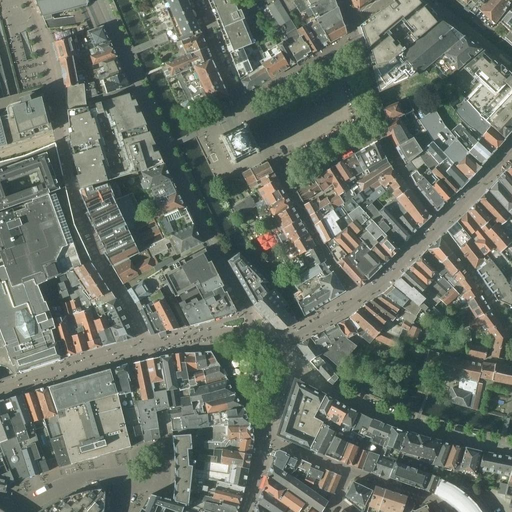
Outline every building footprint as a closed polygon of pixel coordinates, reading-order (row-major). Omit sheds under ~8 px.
[(36,0),(37,3),(42,16),(42,17),(43,17),(43,18),(44,17),(44,16),(86,5),(86,6),(87,6),(87,5),(87,4),(89,4),(88,1),(87,1),(86,0),(36,0)] [(162,0),(167,10),(188,1),(187,0),(162,0)] [(207,0),(219,28),(230,54),(243,48),(255,43),(241,11),(236,0),(207,0)] [(296,29),(287,14),(278,0),(277,0),(268,6),(280,26),(276,28),(284,42),(285,42),(297,63),(312,54),(306,42),(304,43),(297,31),(296,28),(296,29)] [(278,0),(287,14),(297,8),(291,0),(278,0)] [(308,17),(309,17),(314,14),(309,7),(321,0),(291,0),(297,8),(300,14),(304,11),(308,17)] [(321,0),(309,7),(314,14),(316,19),(317,19),(324,30),(342,20),(335,0),(321,0)] [(360,9),(372,0),(351,0),(354,7),(360,9)] [(396,0),(359,27),(373,67),(390,63),(401,53),(401,54),(439,22),(421,0),(396,0)] [(475,15),(479,10),(484,4),(487,0),(471,0),(467,4),(465,7),(475,15)] [(479,10),(494,24),(511,0),(487,0),(484,4),(479,10)] [(201,33),(196,20),(195,19),(194,19),(193,18),(192,17),(192,16),(192,15),(191,14),(191,13),(192,11),(192,10),(188,1),(167,10),(179,39),(179,38),(180,42),(181,41),(181,42),(201,33)] [(511,8),(500,23),(501,24),(509,32),(510,31),(510,32),(505,38),(511,44),(511,8)] [(316,19),(306,25),(320,49),(345,34),(346,34),(342,20),(324,30),(317,19),(316,19)] [(390,63),(373,67),(372,67),(378,92),(419,75),(434,62),(440,57),(464,37),(456,31),(455,31),(454,31),(453,32),(453,33),(454,33),(453,35),(441,21),(439,22),(401,54),(401,53),(390,63)] [(306,25),(297,31),(304,43),(306,42),(312,54),(320,49),(306,25)] [(94,48),(96,48),(110,42),(103,27),(100,28),(81,35),(84,44),(91,41),(94,48)] [(187,55),(207,47),(201,33),(181,42),(177,43),(178,44),(177,45),(178,48),(180,49),(181,53),(183,57),(187,55)] [(80,53),(76,37),(55,42),(60,61),(72,56),(80,53)] [(464,37),(440,57),(434,62),(446,77),(450,74),(451,75),(453,74),(481,50),(464,37)] [(110,42),(96,48),(97,51),(99,51),(100,53),(113,48),(110,42)] [(279,49),(289,67),(297,63),(285,42),(284,42),(277,46),(279,49)] [(277,46),(264,55),(265,57),(267,61),(262,64),(263,65),(271,79),(289,67),(279,49),(277,46)] [(212,59),(207,47),(181,58),(181,57),(165,64),(169,72),(171,77),(176,76),(181,73),(190,70),(192,69),(191,68),(212,59)] [(96,48),(94,48),(90,50),(89,50),(91,56),(90,56),(93,65),(101,62),(116,57),(113,48),(100,53),(99,51),(97,51),(96,48)] [(240,64),(248,60),(243,48),(230,54),(235,66),(240,64)] [(511,75),(511,74),(501,66),(501,67),(501,66),(491,58),(490,57),(484,52),(464,68),(473,77),(475,75),(484,83),(466,101),(466,102),(471,108),(482,118),(482,119),(504,140),(511,130),(511,75)] [(73,57),(72,56),(60,61),(65,87),(78,85),(87,83),(85,71),(76,72),(74,62),(83,58),(82,53),(73,57)] [(99,80),(103,79),(124,74),(118,62),(116,57),(101,62),(103,67),(96,69),(99,80)] [(182,76),(181,73),(176,76),(193,112),(226,97),(229,96),(212,59),(191,68),(192,69),(190,70),(191,73),(182,76)] [(240,79),(252,72),(248,60),(240,64),(235,66),(240,79)] [(271,79),(263,65),(252,72),(240,79),(246,91),(248,92),(271,79)] [(88,72),(90,82),(96,81),(99,80),(96,69),(88,72)] [(97,96),(129,86),(124,74),(99,80),(96,81),(96,84),(94,85),(97,96)] [(449,81),(453,86),(458,82),(454,77),(449,81)] [(65,87),(67,110),(86,108),(85,100),(97,96),(94,85),(96,84),(96,81),(90,82),(87,83),(78,85),(65,87)] [(67,110),(71,144),(72,148),(72,153),(72,155),(76,176),(74,176),(80,190),(93,186),(94,185),(141,171),(142,172),(164,164),(147,126),(132,92),(111,100),(95,104),(96,106),(89,107),(86,108),(67,110)] [(445,97),(452,108),(458,102),(453,93),(445,97)] [(0,149),(53,131),(52,128),(52,126),(50,120),(44,94),(31,98),(30,95),(20,99),(20,101),(9,105),(6,109),(8,115),(0,117),(0,149)] [(400,144),(412,138),(404,125),(400,118),(400,117),(404,115),(405,116),(414,111),(408,98),(383,109),(386,124),(391,139),(395,147),(400,144)] [(463,121),(472,129),(473,129),(496,150),(504,140),(482,119),(482,118),(471,108),(466,102),(455,112),(460,118),(463,121)] [(419,120),(424,128),(429,135),(429,136),(428,137),(468,180),(482,165),(450,132),(444,125),(435,110),(419,120)] [(404,115),(400,117),(400,118),(404,125),(409,122),(405,116),(404,115)] [(460,124),(450,132),(482,165),(496,150),(473,129),(472,129),(463,121),(460,124)] [(258,151),(260,150),(259,147),(257,148),(255,143),(253,142),(251,139),(249,136),(250,133),(247,128),(250,127),(248,124),(246,125),(245,123),(243,125),(244,127),(224,136),(223,134),(220,136),(221,138),(219,139),(220,141),(222,140),(232,160),(230,161),(231,164),(233,163),(234,165),(237,164),(236,162),(256,152),(257,154),(259,153),(258,151)] [(413,137),(412,138),(400,144),(395,147),(405,165),(422,151),(418,145),(413,137)] [(428,137),(418,145),(422,151),(423,152),(426,149),(432,156),(439,165),(445,172),(445,171),(461,188),(468,180),(428,137)] [(384,154),(378,141),(370,146),(355,155),(354,154),(366,176),(373,171),(374,172),(388,163),(384,154)] [(56,143),(52,144),(24,156),(0,162),(0,213),(55,191),(59,190),(66,187),(57,148),(57,147),(56,145),(56,143)] [(429,169),(452,196),(460,188),(461,188),(445,171),(445,172),(439,165),(432,156),(426,149),(423,152),(422,151),(418,155),(419,156),(424,163),(424,164),(429,169)] [(344,160),(358,182),(366,176),(354,154),(344,160)] [(406,166),(411,175),(415,184),(437,210),(445,202),(427,182),(422,176),(423,176),(422,175),(421,174),(420,175),(416,170),(424,164),(424,163),(419,156),(411,163),(406,166)] [(348,189),(350,188),(358,182),(344,160),(334,166),(345,184),(348,189)] [(256,181),(260,179),(273,172),(268,163),(263,166),(262,163),(250,170),(242,174),(248,186),(256,181)] [(396,198),(398,197),(402,194),(403,194),(407,190),(409,189),(406,185),(393,171),(388,163),(374,172),(373,171),(366,176),(358,182),(350,188),(356,196),(352,199),(358,206),(365,199),(368,202),(369,202),(370,201),(372,203),(383,194),(392,193),(396,198)] [(173,183),(164,164),(142,172),(143,174),(142,175),(138,177),(142,183),(140,184),(144,192),(149,190),(151,189),(151,190),(152,190),(172,182),(172,183),(173,183)] [(339,195),(329,202),(334,210),(341,206),(347,202),(347,203),(350,201),(352,199),(356,196),(350,188),(348,189),(345,184),(334,166),(334,167),(334,166),(324,173),(314,180),(321,190),(321,191),(332,184),(339,195)] [(427,182),(445,202),(452,196),(429,169),(422,175),(423,176),(422,176),(427,182)] [(511,178),(506,171),(497,180),(511,197),(511,178)] [(273,172),(260,179),(264,186),(277,179),(273,173),(273,172)] [(277,179),(264,186),(257,190),(263,200),(281,186),(277,180),(277,179)] [(297,192),(303,202),(321,190),(314,180),(297,192)] [(511,197),(497,180),(488,190),(511,217),(511,197)] [(119,190),(117,185),(116,185),(115,182),(94,189),(93,186),(80,190),(81,194),(88,212),(100,207),(115,200),(122,197),(121,197),(122,196),(119,190)] [(155,221),(163,239),(193,225),(176,190),(173,183),(172,183),(172,182),(152,190),(151,190),(156,200),(156,201),(161,211),(157,213),(152,215),(155,221)] [(268,207),(286,196),(283,190),(281,186),(263,200),(256,204),(251,196),(233,207),(239,217),(256,206),(260,212),(268,207)] [(0,361),(3,367),(5,368),(7,369),(7,371),(7,372),(8,374),(10,375),(11,375),(13,375),(14,376),(17,375),(63,358),(53,320),(39,285),(65,273),(82,266),(91,261),(74,224),(66,187),(59,190),(55,191),(0,213),(0,361)] [(398,197),(396,198),(420,227),(430,217),(412,193),(409,189),(407,190),(403,194),(402,194),(398,197)] [(511,218),(511,217),(488,190),(476,202),(499,228),(511,241),(511,218)] [(147,249),(164,240),(163,239),(155,221),(152,215),(145,218),(132,192),(122,197),(115,200),(100,207),(88,212),(87,213),(92,226),(94,226),(100,240),(101,240),(103,245),(105,244),(107,248),(107,249),(108,250),(104,252),(113,267),(147,249)] [(286,196),(268,207),(274,218),(278,215),(292,207),(286,196)] [(333,210),(334,210),(329,202),(327,198),(320,202),(320,201),(313,205),(311,202),(304,205),(310,216),(311,218),(315,226),(333,210)] [(419,227),(420,227),(396,198),(390,203),(389,202),(384,207),(386,210),(411,236),(419,227)] [(378,243),(391,257),(399,249),(363,211),(358,206),(352,199),(350,201),(347,203),(347,202),(341,206),(347,214),(353,222),(356,220),(364,228),(366,230),(366,231),(367,231),(376,240),(376,241),(378,243)] [(363,211),(399,249),(406,242),(379,212),(369,202),(368,202),(365,199),(358,206),(363,211)] [(499,250),(511,266),(511,241),(499,228),(476,202),(468,212),(486,235),(499,250)] [(315,226),(325,244),(334,237),(341,232),(335,222),(347,214),(341,206),(334,210),(333,210),(315,226)] [(278,215),(274,218),(270,220),(277,233),(285,228),(300,220),(292,207),(278,215)] [(384,207),(379,212),(406,242),(411,236),(386,210),(384,207)] [(486,235),(468,212),(457,222),(484,255),(485,254),(490,260),(502,274),(511,266),(499,250),(486,235)] [(341,232),(348,226),(356,235),(364,228),(356,220),(353,222),(347,214),(335,222),(341,232)] [(285,228),(277,233),(285,246),(290,243),(291,244),(298,240),(298,239),(308,233),(300,220),(285,228)] [(484,255),(457,222),(447,231),(475,268),(476,268),(484,261),(485,263),(490,260),(485,254),(484,255)] [(193,225),(163,239),(164,240),(166,245),(171,243),(177,255),(202,243),(193,225)] [(334,237),(336,239),(334,240),(349,258),(361,272),(368,280),(375,273),(385,264),(359,237),(358,237),(356,235),(348,226),(341,232),(334,237)] [(367,231),(366,231),(359,237),(385,264),(391,257),(378,243),(376,241),(376,240),(367,231)] [(302,253),(303,254),(316,247),(315,246),(308,233),(298,239),(298,240),(291,244),(290,243),(285,246),(284,247),(291,260),(302,253)] [(453,276),(462,267),(440,237),(427,249),(441,262),(453,276)] [(168,249),(166,245),(164,240),(147,249),(151,258),(154,266),(158,264),(154,256),(168,249)] [(334,240),(327,247),(334,259),(338,264),(360,288),(368,280),(361,272),(349,258),(334,240)] [(303,254),(311,269),(318,265),(318,266),(326,262),(316,247),(303,254)] [(153,266),(154,266),(151,258),(147,249),(113,267),(124,284),(153,268),(153,266)] [(196,286),(218,275),(205,249),(179,262),(179,261),(168,267),(168,268),(162,271),(161,269),(160,267),(166,264),(173,261),(172,257),(158,264),(154,266),(157,272),(127,290),(135,303),(143,299),(143,298),(150,294),(150,295),(157,291),(160,290),(166,302),(175,297),(196,286)] [(427,249),(421,255),(424,258),(437,272),(443,278),(448,284),(460,296),(467,292),(463,288),(460,283),(467,275),(462,267),(453,276),(441,262),(427,249)] [(228,262),(254,305),(273,287),(239,253),(228,262)] [(421,255),(415,262),(437,283),(443,278),(437,272),(424,258),(421,255)] [(484,261),(476,268),(477,270),(477,271),(481,276),(483,279),(486,285),(487,284),(489,287),(488,288),(492,293),(498,301),(499,301),(509,305),(510,306),(511,304),(511,266),(502,274),(490,260),(485,263),(484,261)] [(72,288),(82,283),(85,286),(103,278),(92,261),(91,261),(82,266),(65,273),(72,288)] [(332,272),(326,262),(318,266),(318,265),(311,269),(306,272),(292,281),(294,285),(298,292),(294,294),(304,316),(305,316),(319,307),(345,292),(332,272)] [(415,262),(408,270),(441,300),(441,301),(446,307),(458,298),(460,296),(448,284),(443,278),(437,283),(415,262)] [(441,300),(408,270),(401,276),(434,307),(434,308),(441,301),(441,300)] [(56,283),(61,299),(69,296),(64,282),(68,281),(66,275),(58,278),(59,281),(56,283)] [(236,311),(218,275),(196,286),(214,320),(235,314),(236,311)] [(467,275),(460,283),(463,288),(470,282),(471,281),(467,275)] [(401,276),(391,285),(419,306),(418,306),(428,314),(429,314),(443,316),(434,308),(401,276)] [(66,316),(76,354),(89,350),(102,347),(94,321),(90,309),(92,308),(90,302),(94,300),(100,297),(112,292),(103,278),(85,286),(81,288),(81,289),(69,294),(72,301),(69,302),(62,304),(66,316)] [(458,298),(463,305),(464,304),(480,294),(471,281),(470,282),(463,288),(467,292),(460,296),(458,298)] [(419,306),(391,285),(383,293),(393,301),(406,310),(416,317),(423,322),(429,314),(428,314),(418,306),(419,306)] [(175,297),(190,326),(214,320),(196,286),(175,297)] [(295,322),(297,320),(291,309),(273,288),(273,287),(254,305),(254,306),(269,321),(277,329),(283,330),(296,323),(295,322)] [(180,328),(166,302),(160,290),(157,291),(150,295),(150,294),(148,296),(149,298),(151,302),(152,302),(166,331),(180,328)] [(100,297),(94,300),(97,307),(101,305),(103,304),(116,299),(112,292),(100,297)] [(393,301),(383,293),(383,294),(375,298),(412,324),(411,326),(413,327),(415,323),(413,322),(416,317),(406,310),(393,301)] [(472,310),(485,303),(485,302),(480,294),(464,304),(465,306),(468,305),(471,311),(472,310)] [(166,302),(180,328),(190,326),(175,297),(166,302)] [(136,305),(138,308),(144,305),(159,333),(166,331),(152,302),(151,302),(149,298),(136,305)] [(408,331),(410,327),(411,326),(412,324),(375,298),(368,303),(387,317),(397,326),(406,330),(408,331)] [(452,315),(458,309),(463,305),(458,298),(446,307),(452,315)] [(101,306),(115,343),(135,338),(120,306),(116,299),(103,304),(101,305),(101,306)] [(368,303),(361,308),(384,326),(383,329),(399,336),(398,339),(402,341),(406,330),(397,326),(387,317),(368,303)] [(478,317),(491,311),(490,311),(485,303),(472,310),(471,311),(475,316),(472,317),(473,319),(478,318),(478,317)] [(102,318),(94,321),(102,347),(115,343),(101,306),(101,305),(97,307),(95,308),(98,315),(99,316),(100,317),(102,316),(102,318)] [(153,335),(159,333),(144,305),(138,308),(144,320),(150,334),(153,335)] [(396,348),(398,339),(399,336),(383,329),(384,326),(361,308),(349,317),(350,317),(348,319),(357,332),(363,337),(363,338),(369,344),(374,338),(396,348)] [(53,320),(63,358),(64,358),(76,354),(66,316),(64,311),(54,313),(56,319),(53,320)] [(472,330),(484,325),(496,318),(491,311),(478,317),(478,318),(473,319),(468,322),(463,324),(465,329),(465,332),(471,330),(472,330)] [(506,332),(496,318),(484,325),(495,340),(506,332)] [(347,319),(337,324),(346,339),(347,338),(356,346),(363,338),(363,337),(357,332),(348,319),(347,319)] [(341,363),(356,346),(347,338),(346,339),(337,324),(311,338),(322,354),(327,356),(338,367),(341,363)] [(410,327),(408,331),(405,339),(417,344),(422,330),(413,327),(411,326),(410,327)] [(506,332),(495,340),(491,356),(505,359),(510,336),(506,332)] [(337,374),(320,356),(322,354),(311,338),(310,338),(297,346),(310,362),(327,381),(332,384),(333,383),(337,379),(337,378),(336,376),(337,374)] [(467,355),(476,357),(478,347),(466,344),(467,355)] [(487,349),(478,347),(476,357),(485,359),(487,349)] [(482,364),(475,363),(429,350),(425,348),(424,353),(428,354),(425,367),(460,377),(459,390),(452,388),(448,401),(472,408),(478,381),(479,378),(482,364)] [(203,374),(221,370),(211,352),(195,353),(197,370),(196,370),(193,371),(194,374),(203,371),(203,374)] [(177,382),(179,391),(185,390),(189,389),(190,388),(187,373),(184,353),(173,354),(174,363),(177,382)] [(197,370),(195,353),(184,353),(187,373),(190,388),(197,387),(195,377),(194,377),(194,374),(193,371),(196,370),(197,370)] [(168,404),(168,408),(169,410),(180,409),(180,403),(180,398),(179,391),(177,382),(174,363),(173,354),(160,357),(165,390),(166,391),(165,391),(168,404)] [(146,360),(155,412),(168,408),(168,404),(165,391),(166,391),(165,390),(160,357),(147,359),(146,360)] [(150,430),(158,428),(155,412),(146,360),(127,365),(132,389),(137,409),(144,442),(145,443),(152,440),(150,430)] [(482,364),(479,378),(493,380),(511,383),(511,362),(509,362),(509,364),(507,364),(505,364),(503,366),(495,364),(494,365),(483,363),(482,364)] [(131,446),(144,442),(137,409),(132,389),(127,365),(112,369),(119,394),(118,395),(126,429),(129,447),(131,446)] [(62,383),(48,387),(58,417),(58,418),(72,464),(129,447),(126,429),(118,395),(119,394),(112,369),(76,379),(62,383)] [(203,371),(194,374),(194,377),(195,377),(197,387),(226,378),(221,370),(203,374),(203,371)] [(317,411),(326,395),(295,380),(291,378),(274,434),(278,435),(310,449),(323,423),(323,422),(321,421),(314,417),(317,411)] [(180,409),(169,410),(170,418),(197,415),(198,417),(203,416),(201,406),(203,406),(202,404),(204,403),(235,393),(227,380),(189,390),(190,397),(180,398),(180,403),(180,409)] [(72,464),(58,418),(58,417),(48,387),(36,391),(44,419),(47,430),(48,430),(55,455),(57,460),(59,468),(72,464)] [(180,398),(190,397),(189,390),(189,389),(185,390),(179,391),(180,398)] [(36,391),(22,395),(32,422),(35,431),(36,434),(40,448),(48,469),(49,471),(59,468),(57,460),(55,455),(48,430),(47,430),(44,419),(36,391)] [(235,393),(204,403),(207,413),(242,406),(235,393)] [(35,431),(32,422),(22,395),(3,400),(9,417),(13,427),(16,437),(28,474),(29,477),(49,471),(48,469),(40,448),(36,434),(35,431)] [(335,400),(326,395),(317,411),(314,417),(321,421),(323,422),(326,417),(335,400)] [(0,445),(4,455),(7,464),(14,479),(15,481),(29,477),(28,474),(16,437),(13,427),(9,417),(3,400),(0,400),(0,445)] [(338,428),(348,408),(335,400),(326,417),(323,422),(323,423),(329,426),(328,428),(336,432),(337,430),(338,428)] [(198,417),(197,415),(170,418),(172,431),(209,427),(209,426),(213,426),(220,426),(220,427),(251,426),(250,425),(244,408),(219,413),(203,416),(198,417)] [(348,434),(358,412),(351,409),(348,408),(338,428),(337,430),(348,434)] [(348,434),(346,438),(348,439),(347,442),(353,445),(357,434),(366,416),(364,415),(358,412),(348,434)] [(353,445),(356,446),(359,447),(373,419),(366,416),(357,434),(353,445)] [(373,419),(359,447),(360,448),(366,451),(369,452),(379,455),(383,446),(391,427),(373,419)] [(323,423),(310,449),(324,455),(325,455),(334,437),(336,434),(336,432),(328,428),(329,426),(323,423)] [(213,441),(222,442),(224,441),(224,440),(231,440),(231,439),(253,440),(252,427),(251,426),(220,427),(220,426),(213,426),(213,441)] [(383,446),(379,455),(387,458),(395,461),(396,461),(400,450),(407,433),(392,427),(391,427),(383,446)] [(158,428),(150,430),(152,440),(160,438),(158,428)] [(396,461),(395,461),(400,463),(403,455),(415,459),(424,437),(407,433),(400,450),(396,461)] [(192,455),(192,448),(197,448),(196,436),(191,436),(191,434),(172,436),(174,450),(175,462),(175,474),(174,488),(173,500),(184,504),(188,505),(189,498),(190,493),(191,484),(192,484),(193,478),(198,478),(202,479),(203,471),(193,469),(194,466),(189,465),(188,460),(195,461),(195,460),(195,459),(195,456),(192,456),(192,455)] [(340,461),(347,442),(348,439),(346,438),(344,442),(334,437),(325,455),(324,455),(339,461),(340,461)] [(424,437),(415,459),(412,467),(429,473),(433,464),(441,442),(424,437)] [(231,439),(231,440),(224,440),(224,441),(222,442),(213,441),(204,441),(204,449),(214,449),(219,449),(240,453),(251,455),(253,440),(231,439)] [(340,461),(352,466),(360,448),(359,447),(356,446),(353,445),(347,442),(340,461)] [(443,467),(452,444),(441,442),(433,464),(437,465),(443,467)] [(466,448),(452,444),(443,467),(459,471),(466,448)] [(366,451),(360,448),(352,466),(362,469),(369,452),(366,451)] [(466,448),(459,471),(475,475),(481,452),(466,448)] [(248,469),(251,455),(240,453),(219,449),(214,449),(213,456),(199,454),(199,456),(198,461),(205,462),(221,464),(240,467),(248,469)] [(276,451),(272,464),(303,484),(307,475),(312,464),(279,450),(276,451)] [(369,452),(362,469),(372,472),(379,455),(369,452)] [(479,470),(495,473),(498,455),(483,452),(479,470)] [(379,455),(372,472),(389,478),(395,461),(387,458),(379,455)] [(495,473),(496,473),(510,476),(511,466),(511,457),(503,456),(498,455),(495,473)] [(423,490),(424,490),(430,474),(429,473),(412,467),(412,468),(400,463),(395,461),(389,478),(423,490)] [(203,471),(202,479),(207,480),(212,480),(240,486),(244,487),(248,469),(240,467),(221,464),(205,462),(203,471)] [(0,491),(6,493),(6,488),(14,479),(7,464),(5,465),(0,467),(0,491)] [(272,464),(268,476),(295,495),(318,511),(321,511),(331,498),(333,494),(317,487),(320,480),(307,475),(303,484),(272,464)] [(312,464),(307,475),(320,480),(324,469),(312,464)] [(317,487),(333,494),(341,476),(324,469),(320,480),(317,487)] [(430,474),(424,490),(433,494),(439,479),(439,478),(430,474)] [(289,509),(294,511),(318,511),(295,495),(268,476),(268,477),(263,490),(289,509)] [(446,500),(455,507),(460,511),(491,511),(482,499),(470,487),(464,493),(454,486),(441,480),(439,479),(433,494),(446,500)] [(207,480),(206,482),(211,483),(211,484),(214,485),(214,487),(240,494),(243,495),(243,494),(244,487),(240,486),(212,480),(207,480)] [(363,511),(364,511),(367,504),(365,503),(371,491),(353,482),(346,496),(347,496),(346,499),(360,511),(363,511)] [(505,495),(507,484),(500,483),(499,489),(498,489),(497,493),(505,495)] [(201,495),(220,499),(240,504),(243,495),(240,494),(214,487),(214,488),(198,485),(192,484),(191,484),(190,493),(201,495)] [(377,511),(385,490),(375,486),(366,511),(377,511)] [(0,511),(104,511),(105,509),(105,504),(105,498),(105,492),(105,491),(98,498),(96,496),(102,489),(98,489),(94,490),(89,490),(85,491),(81,492),(77,493),(73,495),(69,496),(65,498),(61,499),(57,501),(53,503),(50,505),(46,508),(42,510),(39,511),(5,511),(3,510),(0,508),(0,511)] [(294,511),(289,509),(263,490),(258,503),(271,511),(294,511)] [(411,511),(414,504),(412,499),(385,490),(377,511),(411,511)] [(164,511),(166,509),(175,511),(181,511),(184,504),(173,500),(171,500),(171,499),(169,499),(169,498),(167,498),(165,498),(151,494),(145,510),(142,508),(139,511),(164,511)] [(201,495),(199,501),(207,503),(221,505),(238,511),(240,504),(220,499),(201,495)] [(209,511),(237,511),(238,511),(221,505),(207,503),(199,501),(189,498),(188,505),(195,508),(196,507),(202,509),(202,510),(209,511)] [(255,511),(271,511),(258,503),(255,511)]
